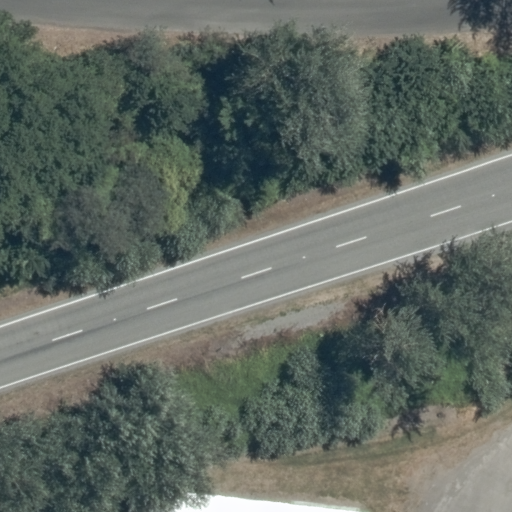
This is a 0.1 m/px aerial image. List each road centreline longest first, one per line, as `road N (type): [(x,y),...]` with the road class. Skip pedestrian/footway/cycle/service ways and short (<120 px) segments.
road 1 (unclassified): [(511,187),(0,359)]
road 2 (residential): [(443,0),(164,14),(0,0)]
